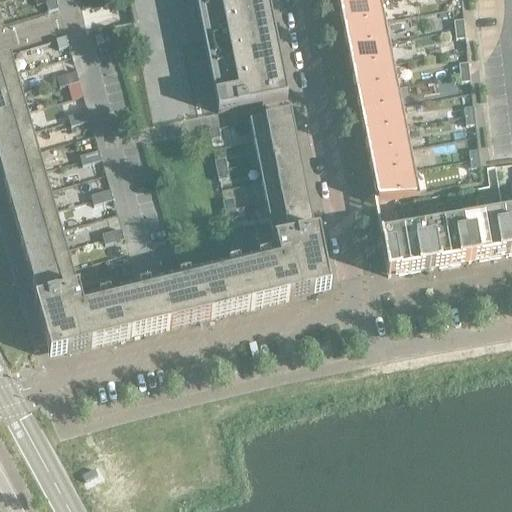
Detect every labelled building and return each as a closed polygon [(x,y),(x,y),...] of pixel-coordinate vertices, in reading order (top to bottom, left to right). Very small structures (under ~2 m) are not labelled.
[(133,0),(154,132),(209,123),(190,0),(133,0)] [(194,0),(198,18),(203,41),(204,46),(208,69),(209,69),(210,74),(209,74),(214,98),(214,97),(218,115),(287,102),(286,97),(283,98),(282,89),(285,89),(284,84),(279,61),(278,55),(274,32),(273,32),(272,27),(273,27),(268,4),(266,0),(194,0)] [(334,0),(335,1),(337,1),(339,12),(381,4),(380,0),(334,0)] [(58,12),(55,3),(45,5),(48,15),(58,12)] [(386,25),(381,4),(339,12),(343,34),(386,25)] [(463,23),(454,24),(455,33),(464,32),(463,23)] [(390,46),(386,25),(343,34),(347,55),(390,46)] [(455,33),(456,43),(465,42),(464,32),(455,33)] [(104,45),(102,37),(95,39),(97,47),(104,45)] [(68,50),(66,40),(56,43),(59,52),(68,50)] [(394,68),(390,46),(347,55),(352,76),(394,68)] [(0,58),(0,81),(16,77),(10,56),(0,58)] [(468,66),(459,67),(460,76),(469,75),(468,66)] [(398,89),(394,68),(352,76),(356,97),(398,89)] [(79,85),(76,75),(66,78),(69,88),(79,85)] [(460,76),(461,86),(470,85),(469,75),(460,76)] [(0,102),(22,96),(16,77),(0,81),(0,102)] [(69,88),(66,78),(57,81),(60,91),(69,88)] [(403,110),(398,89),(356,97),(360,119),(403,110)] [(0,123),(28,116),(22,96),(0,102),(0,123)] [(407,132),(403,110),(360,119),(364,140),(407,132)] [(473,110),(464,111),(465,120),(474,119),(473,110)] [(90,125),(87,115),(78,117),(80,127),(90,125)] [(0,144),(33,135),(28,116),(0,123),(0,144)] [(294,138),(290,116),(249,125),(253,146),(294,138)] [(80,127),(78,117),(68,120),(71,130),(80,127)] [(465,120),(466,129),(475,128),(474,119),(465,120)] [(220,141),(218,131),(208,133),(210,143),(220,141)] [(411,153),(407,132),(364,140),(369,161),(411,153)] [(0,166),(39,155),(33,135),(0,144),(0,166)] [(298,158),(294,138),(253,146),(257,166),(298,158)] [(415,174),(411,153),(369,161),(373,182),(415,174)] [(478,153),(468,154),(469,163),(479,162),(478,153)] [(101,164),(98,154),(89,157),(92,167),(101,164)] [(45,175),(39,155),(0,166),(0,172),(4,187),(45,175)] [(92,167),(89,157),(79,160),(82,170),(92,167)] [(302,178),(298,158),(257,166),(261,186),(302,178)] [(227,172),(225,162),(214,164),(216,174),(227,172)] [(469,163),(471,172),(480,171),(479,162),(469,163)] [(228,182),(227,172),(216,174),(218,184),(228,182)] [(419,195),(415,174),(373,182),(377,203),(374,204),(375,206),(376,206),(376,205),(420,197),(420,195),(419,195)] [(50,195),(45,175),(4,187),(10,206),(50,195)] [(306,198),(302,178),(261,186),(265,206),(306,198)] [(113,204),(110,194),(100,196),(103,206),(113,204)] [(56,215),(50,195),(10,206),(15,226),(56,215)] [(103,206),(100,196),(91,199),(93,209),(103,206)] [(310,218),(306,198),(265,206),(269,226),(310,218)] [(484,211),(482,200),(475,201),(477,212),(484,211)] [(234,212),(233,202),(222,204),(224,214),(234,212)] [(444,218),(442,207),(435,208),(437,219),(444,218)] [(486,221),(484,211),(477,212),(479,222),(482,222),(486,221)] [(236,222),(234,212),(224,214),(226,224),(236,222)] [(404,225),(402,214),(395,215),(397,226),(404,225)] [(61,234),(56,215),(15,226),(21,246),(61,234)] [(511,216),(502,218),(509,258),(511,257),(511,216)] [(314,237),(310,218),(269,226),(274,249),(275,249),(274,246),(314,238),(314,237)] [(446,228),(444,218),(437,219),(439,229),(442,229),(446,228)] [(504,259),(509,258),(502,218),(486,221),(482,222),(489,261),(496,260),(496,262),(504,261),(504,259)] [(469,265),(489,261),(482,222),(479,222),(462,225),(469,265)] [(405,235),(404,225),(397,226),(399,236),(402,236),(405,235)] [(449,268),(460,267),(469,265),(462,225),(446,228),(442,229),(449,268)] [(429,272),(449,268),(442,229),(439,229),(422,232),(429,272)] [(422,232),(405,235),(402,236),(409,275),(429,272),(422,232)] [(124,243),(121,233),(111,236),(114,246),(124,243)] [(67,254),(61,234),(21,246),(27,265),(67,254)] [(114,246),(111,236),(102,238),(105,248),(114,246)] [(409,275),(402,236),(399,236),(382,239),(380,239),(387,279),(394,278),(395,280),(403,279),(403,277),(409,275)] [(39,322),(40,325),(50,361),(329,293),(321,253),(320,254),(318,242),(319,241),(318,237),(314,237),(314,238),(274,246),(275,249),(278,261),(81,308),(78,296),(79,296),(78,293),(38,305),(38,304),(34,305),(35,310),(37,310),(40,322),(39,322)] [(242,253),(240,243),(230,245),(232,255),(242,253)] [(73,273),(67,254),(27,265),(32,285),(73,273)] [(134,278),(131,268),(122,271),(124,281),(134,278)] [(78,293),(73,273),(32,285),(38,304),(38,305),(78,293)]
